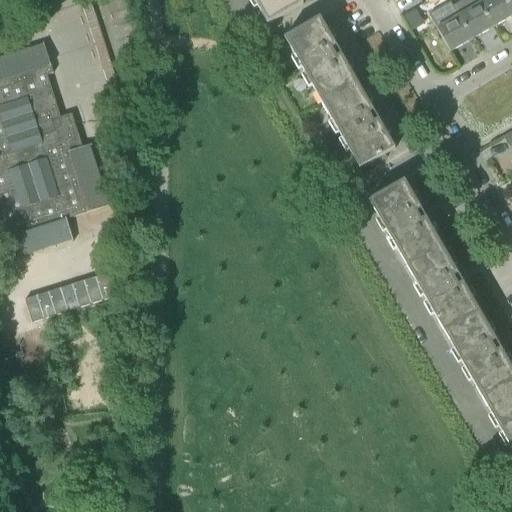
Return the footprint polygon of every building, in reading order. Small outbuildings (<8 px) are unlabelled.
[(253,0),(268,25),(303,5),(300,0),(253,0)] [(494,28),(511,17),(511,10),(506,0),(487,0),(480,4),(494,28)] [(472,40),(494,28),(480,4),(459,16),(472,40)] [(451,52),(472,40),(459,16),(437,28),(451,52)] [(395,149),(356,81),(320,18),(284,38),(320,101),(359,170),(385,155),(395,149)] [(0,236),(4,235),(12,261),(73,241),(67,220),(110,206),(91,145),(82,148),(75,125),(64,129),(47,76),(54,74),(44,44),(0,57),(0,236)] [(511,132),(503,137),(509,148),(511,146),(511,132)] [(481,397),(511,450),(511,368),(478,309),(442,245),(404,181),(369,201),(406,266),(442,329),(481,397)] [(33,326),(125,297),(117,273),(26,302),(33,326)]
